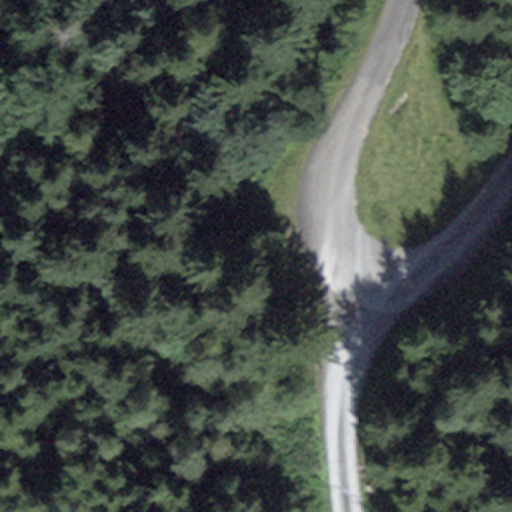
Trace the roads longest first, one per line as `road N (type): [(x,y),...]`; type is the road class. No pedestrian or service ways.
road 1 (track): [(323,305),(329,194),(344,135),(404,0)]
road 2 (track): [(323,305),(418,273),(456,242),(511,172)]
road 3 (track): [(348,511),(323,305)]
